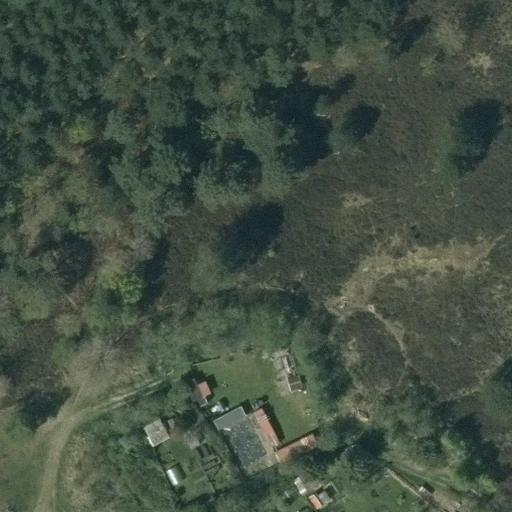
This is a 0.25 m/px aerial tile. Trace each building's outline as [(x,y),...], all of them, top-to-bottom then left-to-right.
[(298,376),(288,378),(291,389),(301,386),(298,376)] [(202,398),(194,378),(184,383),(192,403),(196,401),(199,408),(208,404),(205,397),(202,398)] [(267,405),(258,408),(269,441),(279,438),(267,405)] [(155,443),(171,434),(161,415),(144,424),(155,443)] [(283,464),(321,443),(313,430),(276,451),(283,464)]
